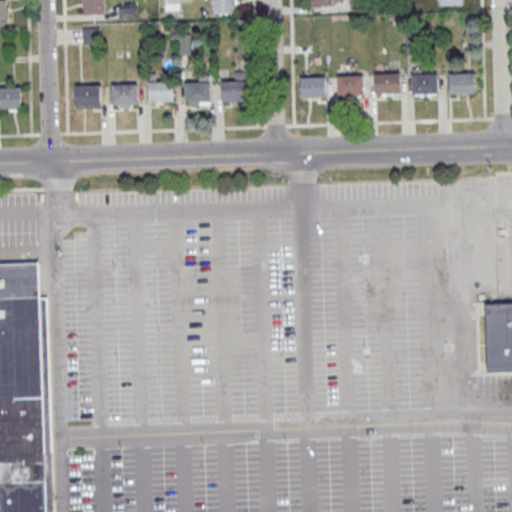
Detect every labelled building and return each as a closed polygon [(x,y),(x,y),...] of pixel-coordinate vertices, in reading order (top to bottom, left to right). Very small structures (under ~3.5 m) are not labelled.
[(104,0),(81,0),(82,14),(105,14),(104,0)] [(165,0),(165,8),(179,8),(178,0),(165,0)] [(235,0),(236,12),(213,13),(212,0),(235,0)] [(83,26),(83,43),(100,43),(100,26),(83,26)] [(412,93),(438,93),(438,68),(412,68),(412,93)] [(376,93),(401,93),(401,72),(376,72),(376,93)] [(450,72),(450,94),(475,94),(475,72),(450,72)] [(364,95),(364,75),(338,75),(338,95),(364,95)] [(301,97),(327,97),(327,76),(301,76),(301,97)] [(173,80),(174,101),(149,102),(148,81),(173,80)] [(247,80),(247,100),(223,101),(222,80),(247,80)] [(210,81),(210,102),(186,102),(185,82),(210,81)] [(137,83),(137,104),(113,105),(112,84),(137,83)] [(100,85),(101,105),(76,106),(75,85),(100,85)] [(0,86),(20,86),(21,107),(0,107),(0,86)] [(0,511),(0,265),(37,264),(46,511),(0,511)] [(511,302),(486,303),(487,370),(511,369),(511,302)]
